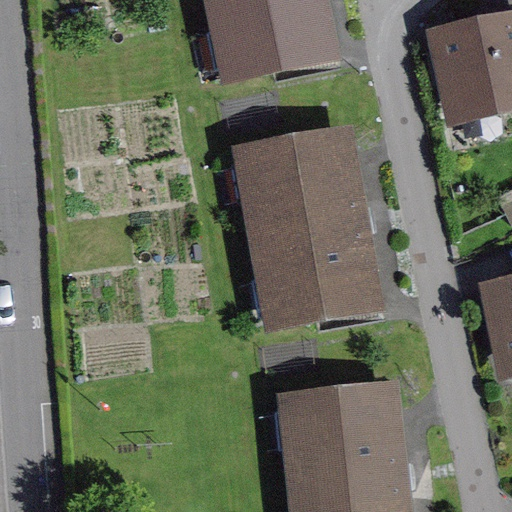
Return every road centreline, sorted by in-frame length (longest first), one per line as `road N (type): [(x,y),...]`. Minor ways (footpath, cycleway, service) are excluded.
road 1 (residential): [(377,0),(485,511)]
road 2 (residential): [(0,43),(38,511)]
